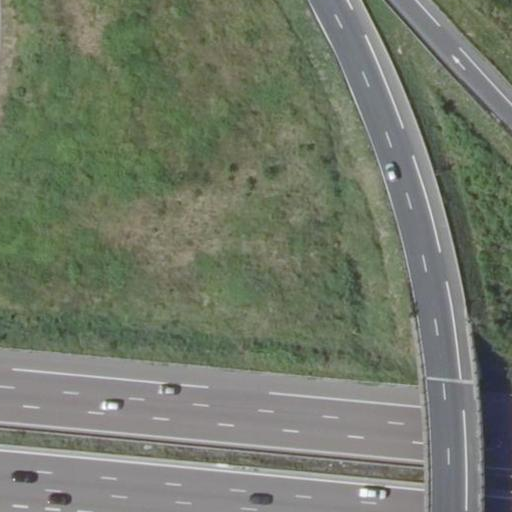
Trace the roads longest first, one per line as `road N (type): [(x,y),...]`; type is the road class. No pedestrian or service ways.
road 1 (motorway): [(455,511),(453,401),(431,267),(386,124),(327,0)]
road 2 (motorway): [(511,444),(0,397)]
road 3 (motorway): [(0,480),(345,511)]
road 4 (motorway): [(511,117),(402,0)]
